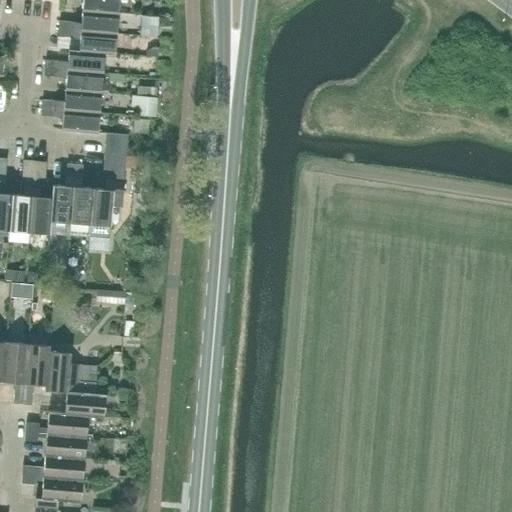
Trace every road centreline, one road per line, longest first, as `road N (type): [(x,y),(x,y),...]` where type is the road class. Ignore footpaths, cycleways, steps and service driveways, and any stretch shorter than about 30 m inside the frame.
road 1 (tertiary): [(199,511),(233,75)]
road 2 (residential): [(0,126),(28,129),(35,34)]
